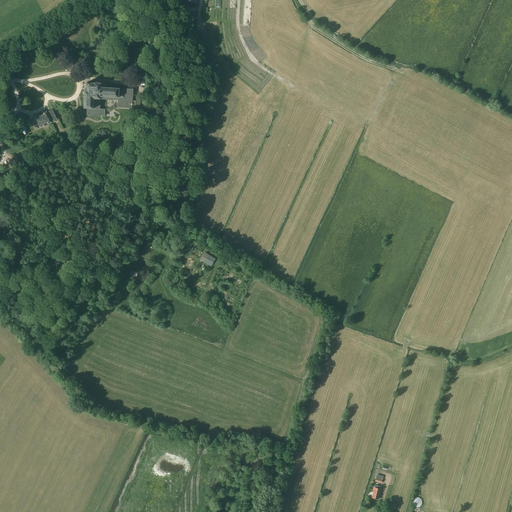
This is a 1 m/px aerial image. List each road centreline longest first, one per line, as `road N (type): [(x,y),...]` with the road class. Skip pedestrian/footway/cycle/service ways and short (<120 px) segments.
road 1 (track): [(511,122),(427,77),(348,50),(315,28),(298,0)]
road 2 (track): [(166,65),(181,146),(100,279)]
